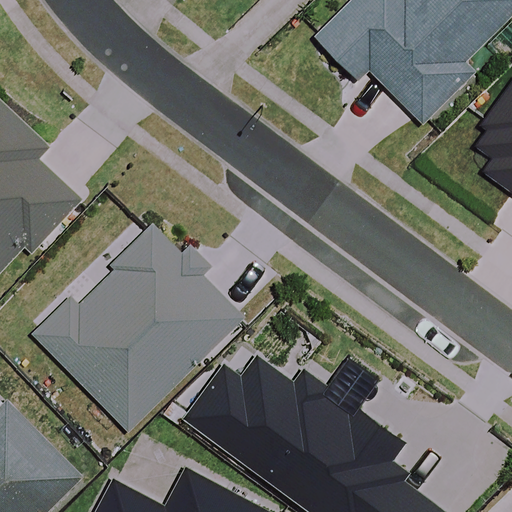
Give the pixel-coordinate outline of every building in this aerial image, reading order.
[(511,0),(353,0),(313,40),(362,91),(376,77),(426,130),(484,74),(475,64),(511,28),(511,0)] [(511,77),(481,119),(488,124),(476,141),(493,154),(483,166),(511,186),(511,77)] [(30,245),(80,195),(37,152),(48,140),(0,92),(0,264),(25,240),(30,245)] [(32,332),(127,427),(243,312),(201,270),(209,262),(189,242),(181,250),(151,220),(114,257),(119,262),(80,302),(71,293),(32,332)] [(223,360),(184,413),(320,511),(448,511),(450,510),(403,476),(408,469),(390,456),(403,439),(355,404),(376,376),(347,355),(326,383),(303,366),(294,379),(257,352),(242,374),(223,360)] [(0,511),(46,511),(83,478),(10,400),(0,409),(0,511)] [(113,475),(93,511),(277,511),(187,465),(167,503),(113,475)]
